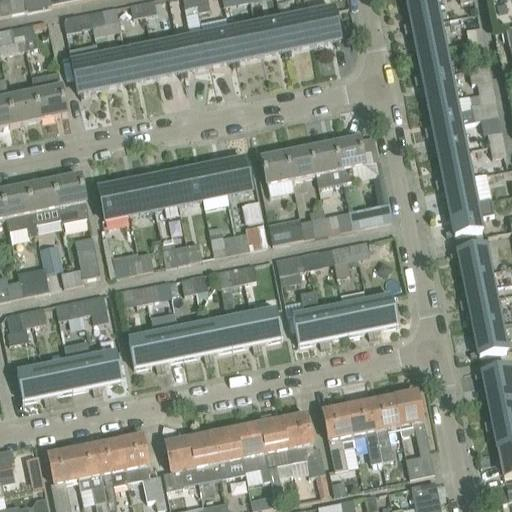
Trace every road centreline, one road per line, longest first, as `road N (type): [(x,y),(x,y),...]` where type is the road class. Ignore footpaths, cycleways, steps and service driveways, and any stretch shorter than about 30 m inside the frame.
road 1 (residential): [(0,441),(439,351)]
road 2 (residential): [(0,170),(389,96)]
road 3 (residential): [(439,351),(389,96)]
road 4 (residential): [(471,511),(439,351)]
